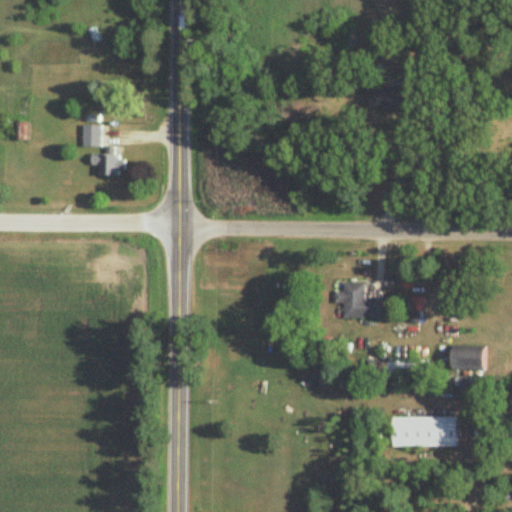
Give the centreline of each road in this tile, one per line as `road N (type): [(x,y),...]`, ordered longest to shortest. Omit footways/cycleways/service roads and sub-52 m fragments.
road 1 (residential): [(0,225),(511,231)]
road 2 (tertiary): [(176,511),(178,0)]
